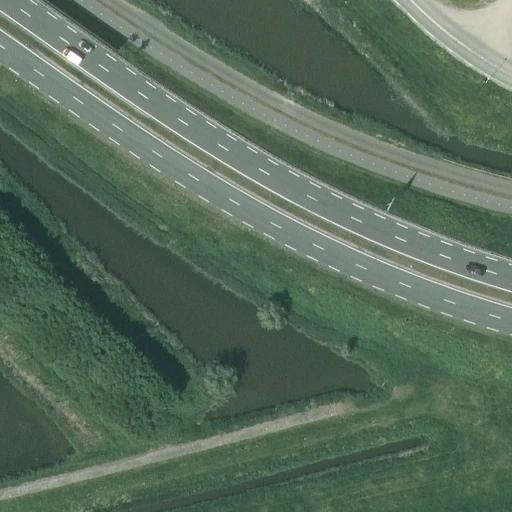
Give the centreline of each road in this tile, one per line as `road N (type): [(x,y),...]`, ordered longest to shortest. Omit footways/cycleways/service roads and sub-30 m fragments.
road 1 (primary): [(0,46),(134,141),(274,225),(403,285),(511,321)]
road 2 (primary): [(511,279),(403,241),(268,175),(5,0)]
